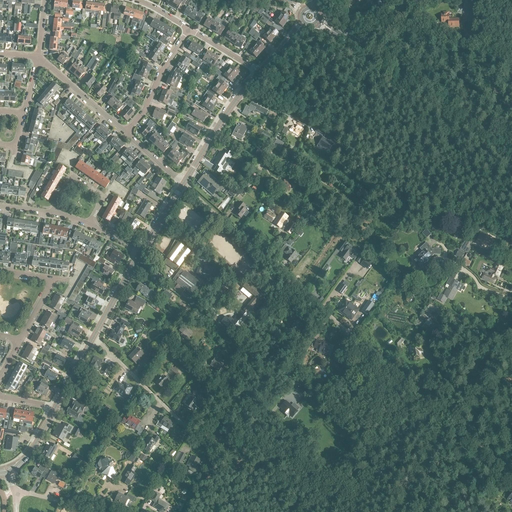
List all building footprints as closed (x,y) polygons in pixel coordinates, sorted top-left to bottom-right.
[(60,11),(63,11),(64,8),(66,9),(70,10),(70,9),(70,8),(70,4),(68,4),(68,1),(61,0),(61,8),(60,11)] [(177,0),(175,0),(172,7),(178,10),(179,9),(181,5),(184,6),(187,0),(183,0),(182,2),(177,0)] [(72,10),(72,11),(73,11),(75,11),(75,9),(79,10),(82,10),(83,3),(80,2),(73,2),(72,9),(72,10)] [(82,16),(82,17),(85,18),(86,12),(92,13),(92,11),(93,4),(87,3),(86,9),(83,9),(82,16)] [(121,13),(118,13),(119,7),(112,6),(111,13),(114,14),(113,20),(120,21),(120,17),(120,15),(121,13)] [(130,17),(132,10),(126,8),(124,15),(127,16),(126,20),(129,20),(130,17)] [(189,18),(193,11),(188,8),(184,14),(189,18)] [(130,17),(133,18),(132,22),(131,26),(130,29),(132,29),(133,27),(133,26),(138,12),(132,10),(130,17)] [(193,11),(189,18),(195,21),(199,14),(193,11)] [(280,11),(277,16),(279,18),(286,23),(290,17),(283,12),(282,13),(280,11)] [(144,14),(138,12),(133,26),(135,26),(136,23),(137,22),(138,19),(142,21),(144,14)] [(444,13),(444,15),(442,15),(442,22),(444,22),(444,26),(449,25),(449,27),(459,27),(458,19),(449,20),(449,15),(447,15),(447,13),(444,13)] [(199,14),(195,21),(200,24),(204,18),(199,14)] [(275,19),(274,21),(275,22),(275,23),(276,23),(283,28),(286,23),(279,18),(277,16),(275,19)] [(215,20),(209,30),(215,33),(220,23),(222,21),(217,17),(215,20)] [(54,20),(53,26),(71,28),(73,28),(74,28),(74,24),(67,23),(67,24),(66,25),(64,25),(64,21),(68,22),(69,18),(65,18),(63,18),(62,20),(62,21),(61,21),(54,20)] [(212,18),(211,20),(208,19),(204,26),(209,30),(215,20),(212,18)] [(156,29),(160,23),(155,20),(151,26),(156,29)] [(220,23),(215,33),(220,36),(225,29),(226,27),(227,23),(222,21),(220,23)] [(151,26),(145,22),(142,31),(146,33),(151,26)] [(160,23),(156,29),(161,32),(165,26),(160,23)] [(53,26),(53,33),(55,33),(55,36),(60,36),(61,33),(60,33),(61,30),(62,30),(65,30),(68,30),(73,31),(73,28),(65,27),(53,26)] [(165,26),(161,32),(164,34),(162,37),(164,39),(166,36),(170,29),(165,26)] [(271,27),(270,26),(266,31),(274,39),(279,34),(271,27)] [(170,29),(166,36),(164,39),(166,40),(168,37),(171,39),(175,32),(170,29)] [(230,29),(229,31),(225,39),(230,42),(236,33),(230,29)] [(274,39),(266,31),(262,36),(270,44),(274,39)] [(236,33),(230,42),(235,46),(241,36),(236,33)] [(51,38),(50,44),(57,45),(58,39),(58,38),(60,39),(60,36),(55,36),(54,36),(53,38),(51,38)] [(241,36),(235,46),(241,49),(247,39),(241,36)] [(257,41),(252,46),(260,54),(265,49),(257,41)] [(159,44),(157,43),(154,47),(156,48),(155,49),(161,53),(165,48),(159,44)] [(194,52),(198,46),(193,43),(189,49),(194,52)] [(198,46),(194,52),(199,56),(203,49),(198,46)] [(252,46),(249,50),(250,52),(249,52),(256,58),(260,54),(252,46)] [(146,49),(145,49),(149,51),(148,51),(149,52),(158,58),(160,55),(161,53),(155,49),(154,51),(150,49),(147,47),(146,49)] [(61,55),(62,55),(58,60),(63,65),(64,63),(65,64),(70,58),(64,52),(61,55)] [(148,58),(149,59),(155,63),(158,58),(149,52),(148,54),(150,55),(148,58)] [(201,58),(198,63),(200,65),(201,66),(202,63),(207,66),(207,65),(208,64),(209,64),(214,56),(208,52),(205,57),(203,55),(201,58)] [(209,64),(208,64),(207,65),(212,68),(215,70),(217,67),(218,64),(217,63),(219,59),(214,56),(209,64)] [(183,57),(180,62),(188,68),(190,66),(187,64),(189,61),(183,57)] [(93,58),(87,67),(90,69),(95,60),(93,58)] [(152,68),(147,66),(148,62),(141,59),(138,64),(141,65),(139,69),(141,70),(149,74),(152,68)] [(98,62),(95,60),(90,69),(93,71),(98,62)] [(79,63),(77,66),(75,65),(70,71),(74,75),(83,66),(82,65),(84,64),(80,61),(78,63),(79,63)] [(188,68),(180,62),(176,67),(179,69),(177,71),(186,77),(187,74),(185,73),(188,68)] [(83,66),(74,75),(79,79),(85,73),(82,71),(85,68),(83,66)] [(232,66),(228,71),(235,77),(239,73),(232,66)] [(135,74),(133,77),(141,80),(142,78),(147,80),(149,74),(141,70),(141,71),(137,69),(135,73),(138,74),(138,75),(135,74)] [(175,74),(173,73),(171,73),(169,78),(177,82),(180,83),(182,77),(183,78),(184,78),(185,79),(186,77),(177,71),(175,74)] [(224,75),(224,76),(227,79),(231,82),(232,82),(233,83),(236,79),(235,78),(235,77),(228,71),(224,75)] [(221,73),(219,76),(225,82),(227,79),(224,76),(224,75),(221,73)] [(87,80),(84,83),(90,88),(97,80),(98,79),(97,79),(92,74),(87,80)] [(134,81),(132,87),(134,88),(142,91),(144,85),(140,83),(141,80),(133,77),(132,80),(134,81)] [(177,82),(169,78),(166,84),(171,86),(170,89),(177,92),(179,89),(174,88),(177,82)] [(220,82),(217,86),(224,92),(228,87),(223,84),(221,81),(220,82)] [(53,83),(49,88),(57,95),(58,96),(60,93),(57,91),(59,88),(53,83)] [(208,91),(207,92),(214,96),(216,93),(213,91),(216,87),(217,86),(213,83),(208,91)] [(97,90),(94,93),(100,98),(107,89),(101,84),(100,86),(98,84),(94,88),(97,90)] [(216,87),(213,91),(216,93),(220,97),(224,92),(217,86),(216,87)] [(49,88),(45,92),(51,97),(53,99),(57,95),(49,88)] [(132,94),(131,96),(134,97),(135,95),(140,97),(142,91),(134,88),(132,93),(132,94)] [(164,90),(162,96),(172,100),(173,100),(174,100),(175,97),(173,96),(172,96),(173,94),(176,95),(177,92),(170,89),(168,92),(164,90)] [(51,97),(45,92),(41,97),(47,102),(49,103),(50,101),(49,100),(51,97)] [(172,100),(162,96),(159,102),(167,105),(168,103),(172,105),(173,101),(172,100)] [(41,97),(37,101),(38,102),(43,107),(45,109),(50,104),(49,103),(47,102),(41,97)] [(114,97),(112,99),(108,104),(113,108),(119,102),(114,97)] [(208,98),(205,102),(213,107),(214,107),(214,106),(215,107),(218,103),(217,102),(212,99),(209,97),(208,98)] [(69,110),(74,103),(69,99),(64,105),(69,110)] [(195,104),(191,102),(186,99),(184,102),(193,108),(195,104)] [(205,102),(204,104),(200,102),(199,103),(197,101),(195,104),(204,111),(205,109),(210,112),(211,112),(212,112),(214,108),(213,108),(213,107),(205,102)] [(119,102),(113,108),(118,112),(123,106),(119,102)] [(246,106),(242,114),(247,117),(250,111),(253,113),(252,113),(253,113),(254,112),(255,110),(266,116),(268,111),(251,102),(250,105),(251,105),(250,107),(249,107),(246,106)] [(69,110),(67,111),(69,113),(70,113),(72,115),(79,107),(74,103),(69,110)] [(83,112),(79,107),(72,115),(76,119),(83,112)] [(130,107),(129,108),(128,108),(121,115),(127,120),(130,116),(131,117),(134,113),(131,110),(132,109),(130,107)] [(156,108),(153,116),(154,116),(153,117),(159,120),(159,118),(162,120),(166,112),(156,108)] [(42,117),(42,115),(43,111),(35,109),(34,115),(42,117)] [(175,112),(169,109),(167,114),(175,117),(178,113),(175,112)] [(207,117),(196,109),(192,115),(199,120),(200,120),(204,122),(207,117)] [(76,119),(80,123),(81,123),(82,122),(88,115),(83,112),(76,119)] [(34,115),(32,121),(40,123),(42,117),(34,115)] [(81,123),(80,123),(85,127),(87,125),(92,119),(88,115),(82,122),(81,123)] [(183,116),(182,118),(189,125),(186,129),(197,136),(201,129),(197,126),(196,125),(190,122),(192,120),(188,118),(186,118),(183,116)] [(85,127),(83,129),(85,131),(86,129),(89,132),(97,123),(92,119),(87,125),(85,127)] [(40,123),(32,121),(30,127),(39,129),(40,123)] [(237,125),(232,135),(241,140),(248,127),(241,124),(240,127),(237,125)] [(97,132),(94,136),(98,139),(101,136),(107,130),(102,125),(96,132),(97,132)] [(151,130),(146,125),(140,132),(145,136),(151,130)] [(289,131),(287,134),(297,139),(298,137),(303,129),(296,125),(294,128),(291,127),(289,131)] [(39,129),(30,127),(29,133),(37,135),(38,132),(41,133),(42,130),(38,129),(39,129)] [(102,143),(98,148),(100,150),(101,150),(108,142),(106,140),(111,134),(107,130),(101,136),(98,139),(102,143)] [(182,132),(179,136),(180,136),(193,145),(195,141),(189,137),(190,137),(185,134),(182,132)] [(156,134),(150,140),(154,144),(160,138),(161,137),(159,134),(158,135),(156,134)] [(193,145),(180,136),(179,137),(182,139),(180,141),(185,144),(191,148),(193,145)] [(108,142),(101,150),(103,152),(108,146),(110,147),(108,150),(111,152),(114,147),(120,141),(115,137),(110,143),(108,142)] [(160,138),(154,144),(159,149),(165,142),(163,140),(164,139),(161,137),(160,138)] [(333,144),(323,137),(317,146),(321,149),(323,147),(328,151),(333,144)] [(27,139),(26,145),(37,148),(38,142),(37,141),(36,141),(31,140),(27,139)] [(284,144),(277,139),(274,145),(276,147),(276,148),(280,151),(284,144)] [(120,141),(114,147),(119,152),(125,145),(120,141)] [(170,146),(165,142),(159,149),(164,153),(170,146)] [(174,149),(171,153),(167,157),(173,161),(180,153),(175,149),(180,144),(177,142),(173,147),(175,149),(174,150),(174,149)] [(24,147),(23,150),(24,150),(24,151),(32,153),(31,155),(35,155),(37,148),(26,145),(25,147),(24,147)] [(181,154),(180,153),(173,161),(177,166),(182,161),(183,162),(190,153),(184,148),(181,151),(182,152),(181,154)] [(128,159),(133,153),(129,149),(123,155),(128,159)] [(218,157),(214,164),(217,166),(214,170),(221,174),(223,170),(225,170),(228,165),(228,164),(225,162),(228,158),(230,159),(233,154),(227,150),(224,154),(220,152),(217,156),(218,157)] [(125,162),(129,166),(132,163),(138,157),(133,153),(128,159),(125,162)] [(22,156),(21,163),(29,166),(29,165),(33,166),(34,159),(31,158),(22,156)] [(142,160),(136,166),(133,170),(138,174),(141,171),(146,164),(142,160)] [(81,171),(86,165),(81,161),(76,168),(81,171)] [(294,162),(289,171),(293,173),(298,164),(294,162)] [(151,168),(146,164),(141,171),(145,175),(151,168)] [(56,170),(63,174),(66,169),(60,165),(56,170)] [(86,165),(81,171),(86,175),(90,168),(86,165)] [(95,171),(90,168),(86,175),(91,178),(95,171)] [(63,174),(56,170),(53,176),(60,180),(63,174)] [(100,175),(95,171),(91,178),(96,181),(100,175)] [(205,177),(200,182),(213,193),(216,191),(217,191),(219,193),(221,191),(223,188),(224,187),(207,172),(206,172),(204,171),(202,174),(203,175),(205,177)] [(105,178),(100,175),(96,181),(101,185),(105,178)] [(53,176),(50,181),(57,185),(60,180),(53,176)] [(154,183),(163,188),(166,182),(158,177),(154,183)] [(110,182),(105,178),(101,185),(106,188),(110,182)] [(285,179),(280,186),(289,191),(293,183),(285,179)] [(50,181),(47,186),(54,190),(57,185),(50,181)] [(142,183),(141,183),(140,185),(138,189),(143,192),(147,186),(142,183)] [(154,183),(152,186),(150,185),(148,188),(148,190),(152,192),(154,192),(154,191),(159,194),(161,190),(162,191),(163,191),(162,191),(163,189),(163,190),(164,189),(163,188),(154,183)] [(54,190),(47,186),(44,191),(51,195),(54,190)] [(229,192),(228,193),(233,198),(237,194),(231,189),(229,192)] [(51,195),(44,191),(41,197),(48,201),(51,195)] [(115,197),(112,202),(118,206),(122,201),(121,200),(122,198),(118,196),(117,198),(115,197)] [(216,209),(219,213),(229,202),(226,199),(216,209)] [(152,205),(145,200),(137,213),(144,218),(152,205)] [(118,206),(112,202),(109,207),(115,211),(118,206)] [(239,209),(235,213),(238,216),(241,218),(243,215),(246,217),(249,213),(246,211),(243,208),(245,206),(240,202),(236,207),(239,209)] [(106,212),(106,213),(113,217),(113,216),(115,211),(109,207),(106,212)] [(268,211),(264,217),(271,222),(273,220),(275,221),(274,223),(280,228),(284,222),(287,217),(281,213),(277,218),(277,217),(276,218),(275,217),(276,216),(268,211)] [(106,213),(102,218),(109,222),(113,217),(106,213)] [(456,213),(451,220),(456,223),(458,224),(456,227),(453,231),(460,234),(466,224),(459,220),(462,216),(456,213)] [(129,227),(127,230),(135,236),(138,231),(136,230),(140,224),(132,219),(128,226),(129,227)] [(292,222),(286,232),(290,234),(296,225),(292,222)] [(396,222),(394,225),(401,230),(403,227),(396,222)] [(76,231),(73,239),(76,240),(74,243),(77,245),(78,241),(82,234),(76,231)] [(481,232),(476,244),(482,247),(484,244),(487,246),(490,248),(491,247),(492,247),(494,243),(493,242),(495,238),(481,232)] [(82,234),(78,241),(84,244),(87,237),(82,234)] [(87,237),(84,244),(86,245),(85,248),(88,250),(93,239),(87,237)] [(93,239),(88,250),(90,251),(91,248),(95,249),(98,242),(93,239)] [(190,252),(178,243),(175,241),(171,249),(173,250),(164,262),(169,266),(171,267),(170,267),(176,271),(183,261),(182,260),(183,259),(184,259),(190,252)] [(345,251),(341,257),(346,260),(350,254),(355,258),(359,252),(349,245),(344,241),(341,246),(346,249),(345,251)] [(103,245),(98,242),(95,249),(97,251),(96,254),(98,255),(103,245)] [(433,249),(427,242),(420,248),(423,251),(416,258),(419,261),(417,263),(420,267),(426,262),(426,263),(430,260),(429,259),(432,257),(434,254),(440,255),(441,249),(434,248),(433,249)] [(463,245),(461,248),(468,253),(470,249),(467,247),(463,245)] [(288,246),(283,252),(287,255),(285,258),(291,263),(298,254),(288,246)] [(111,256),(108,254),(105,259),(111,262),(113,259),(119,263),(124,256),(115,250),(111,256)] [(459,250),(456,256),(462,259),(465,254),(459,250)] [(76,259),(80,253),(77,252),(73,258),(72,264),(75,264),(76,259)] [(91,260),(88,265),(93,268),(96,263),(92,260),(91,260)] [(484,273),(482,279),(491,283),(494,277),(495,275),(496,275),(499,277),(503,267),(496,264),(494,269),(489,267),(487,271),(491,273),(492,273),(490,276),(484,273)] [(105,265),(101,273),(110,279),(115,271),(105,265)] [(205,265),(203,273),(215,276),(217,268),(208,266),(205,265)] [(149,269),(145,274),(152,279),(154,276),(156,278),(158,276),(149,269)] [(201,301),(206,295),(198,289),(197,290),(196,290),(200,284),(197,281),(198,281),(184,271),(181,269),(173,279),(176,282),(176,281),(179,283),(174,289),(181,294),(185,289),(201,301)] [(440,294),(437,299),(444,303),(447,298),(452,300),(457,290),(461,284),(454,280),(456,277),(452,275),(446,284),(449,286),(444,296),(440,294)] [(95,284),(92,290),(101,295),(105,288),(102,287),(103,286),(99,283),(101,280),(95,276),(93,279),(93,280),(92,281),(95,283),(95,284)] [(226,317),(222,322),(233,331),(251,309),(256,313),(267,299),(262,295),(256,303),(255,303),(262,295),(247,282),(243,287),(253,295),(250,299),(233,319),(230,317),(228,319),(226,317)] [(140,285),(137,290),(144,295),(143,296),(149,299),(151,295),(147,293),(149,290),(140,285)] [(343,285),(338,291),(342,295),(347,288),(343,285)] [(240,289),(232,298),(238,304),(247,295),(240,289)] [(53,300),(52,301),(62,306),(64,302),(64,303),(67,302),(73,306),(75,302),(74,302),(69,299),(66,297),(64,298),(64,299),(61,297),(56,294),(53,300)] [(89,297),(86,302),(88,304),(87,305),(94,309),(98,302),(89,297)] [(130,301),(126,309),(129,310),(129,311),(132,313),(133,312),(136,314),(140,307),(143,308),(146,302),(141,300),(140,302),(136,300),(134,304),(130,301)] [(345,300),(337,311),(344,316),(352,305),(345,300)] [(52,301),(49,306),(59,312),(57,314),(60,316),(62,313),(61,313),(62,311),(59,310),(62,306),(52,301)] [(374,305),(369,301),(361,311),(367,315),(374,305)] [(431,302),(430,304),(436,308),(441,312),(442,310),(438,307),(435,305),(436,305),(436,304),(431,302)] [(416,323),(415,324),(421,328),(422,328),(426,330),(433,322),(434,322),(439,325),(446,316),(441,312),(436,308),(430,304),(416,322),(416,323)] [(352,305),(344,316),(351,321),(359,309),(352,305)] [(79,312),(81,313),(80,315),(78,318),(79,319),(79,320),(83,322),(83,321),(86,323),(90,316),(86,314),(88,311),(81,308),(79,312)] [(47,311),(44,317),(52,321),(55,323),(58,317),(55,315),(47,311)] [(52,321),(44,317),(40,323),(49,328),(52,321)] [(67,317),(66,319),(64,322),(67,324),(69,325),(72,320),(67,317)] [(112,330),(109,337),(118,342),(119,341),(120,342),(119,342),(120,344),(121,345),(123,344),(125,341),(124,339),(122,338),(121,339),(120,338),(122,335),(121,335),(125,326),(128,328),(130,324),(122,320),(120,324),(119,324),(115,332),(112,330)] [(297,320),(294,322),(291,326),(298,333),(304,326),(297,320)] [(82,330),(72,325),(72,324),(68,332),(78,337),(82,330)] [(183,325),(179,331),(182,333),(180,335),(186,340),(187,340),(188,338),(193,333),(186,327),(183,325)] [(35,334),(43,338),(46,332),(38,328),(35,334)] [(252,330),(248,328),(243,336),(249,340),(251,337),(249,335),(252,330)] [(43,338),(35,334),(31,340),(40,345),(43,338)] [(63,341),(60,346),(71,351),(75,345),(72,343),(69,341),(70,339),(64,335),(61,340),(63,341)] [(317,341),(315,344),(312,343),(311,347),(317,349),(316,352),(319,352),(330,356),(333,346),(317,341)] [(187,343),(184,347),(193,353),(196,349),(187,343)] [(202,347),(208,352),(211,349),(205,343),(202,347)] [(420,344),(411,346),(411,349),(412,353),(414,359),(420,358),(419,353),(422,353),(420,344)] [(29,345),(26,351),(34,356),(37,349),(29,345)] [(155,350),(155,349),(150,346),(145,353),(151,357),(151,356),(155,350)] [(137,349),(129,357),(136,363),(139,360),(140,362),(144,357),(143,356),(144,355),(137,349)] [(26,351),(22,357),(30,362),(34,356),(26,351)] [(57,354),(57,355),(53,361),(63,366),(67,359),(66,359),(60,356),(57,354)] [(92,364),(90,368),(96,371),(97,369),(99,370),(101,367),(99,366),(102,361),(95,357),(91,363),(92,364)] [(212,363),(210,366),(219,372),(222,367),(224,368),(228,363),(225,362),(224,363),(215,358),(212,362),(212,361),(211,362),(212,363)] [(16,368),(24,372),(27,367),(19,362),(16,368)] [(192,366),(187,362),(181,368),(186,372),(192,366)] [(344,368),(338,362),(332,368),(338,374),(344,368)] [(45,364),(42,369),(45,370),(44,372),(44,374),(46,374),(44,377),(55,382),(58,375),(50,371),(51,367),(45,364)] [(24,372),(16,368),(13,374),(21,378),(23,374),(25,375),(26,373),(24,373),(24,372)] [(170,369),(167,372),(173,378),(176,374),(170,369)] [(21,378),(13,374),(10,379),(18,383),(19,381),(21,382),(23,379),(21,378)] [(162,376),(156,383),(161,387),(167,381),(169,378),(167,376),(165,379),(162,376)] [(18,383),(10,379),(7,385),(17,390),(20,385),(18,384),(18,383)] [(41,384),(37,392),(38,393),(39,392),(46,396),(49,391),(47,390),(49,388),(47,387),(49,384),(42,380),(40,384),(41,384)] [(118,384),(115,389),(114,390),(117,392),(118,391),(127,397),(127,396),(128,397),(131,394),(129,393),(132,387),(126,383),(124,386),(118,383),(118,384)] [(300,385),(296,390),(302,396),(306,391),(300,385)] [(186,405),(186,406),(192,410),(197,404),(201,407),(206,399),(202,396),(199,394),(196,400),(192,397),(186,405)] [(69,407),(67,412),(70,414),(69,414),(74,417),(74,416),(76,417),(78,412),(80,413),(81,411),(83,412),(86,407),(75,400),(72,405),(72,406),(71,408),(70,408),(69,407)] [(286,402),(281,408),(284,410),(283,412),(289,417),(290,416),(292,417),(297,411),(294,408),(296,406),(294,404),(292,407),(286,402)] [(0,412),(0,419),(1,420),(2,418),(5,418),(5,420),(5,421),(4,424),(8,424),(8,420),(9,415),(6,415),(6,413),(7,408),(4,408),(4,410),(1,409),(0,412)] [(13,414),(13,418),(14,418),(14,419),(20,420),(20,419),(21,411),(15,410),(14,415),(13,414)] [(25,424),(32,425),(32,422),(33,422),(34,413),(28,412),(26,420),(26,422),(26,423),(25,424)] [(126,416),(122,422),(125,424),(126,423),(131,426),(130,427),(135,430),(138,432),(139,432),(141,427),(142,426),(143,425),(142,425),(139,423),(140,422),(130,416),(129,418),(126,416)] [(159,420),(156,426),(161,428),(162,425),(169,429),(170,427),(172,428),(174,424),(172,423),(173,422),(164,417),(162,422),(159,420)] [(59,424),(52,435),(63,441),(68,432),(69,433),(72,428),(64,423),(63,426),(59,424)] [(157,436),(155,435),(152,439),(149,437),(142,448),(149,453),(153,445),(154,446),(159,438),(157,436)] [(6,449),(6,450),(15,451),(16,447),(16,444),(18,444),(18,439),(15,438),(8,437),(7,443),(6,449)] [(47,446),(41,456),(49,461),(53,454),(57,447),(51,443),(49,447),(47,446)] [(170,453),(168,456),(170,458),(170,459),(171,460),(173,457),(173,456),(176,452),(173,449),(170,453)] [(186,455),(182,452),(177,462),(181,464),(186,455)] [(142,454),(139,458),(145,462),(148,457),(142,454)] [(195,471),(196,470),(201,460),(192,456),(187,465),(190,467),(189,468),(190,470),(193,472),(195,471)] [(81,458),(78,462),(88,469),(91,464),(81,458)] [(101,459),(97,466),(99,469),(103,473),(109,475),(108,476),(113,479),(116,475),(112,468),(113,468),(113,467),(113,466),(114,466),(113,466),(113,465),(113,464),(112,464),(111,464),(111,461),(108,460),(107,458),(103,461),(101,459)] [(35,467),(32,473),(32,474),(34,476),(35,475),(40,478),(43,472),(43,471),(45,468),(41,465),(39,469),(35,467)] [(136,468),(131,465),(122,480),(129,484),(135,474),(133,472),(136,468)] [(50,474),(47,480),(54,483),(57,478),(56,478),(59,473),(58,473),(52,469),(50,474)] [(58,492),(59,494),(63,490),(59,486),(52,493),(55,495),(58,492)] [(156,492),(151,500),(155,502),(153,507),(160,511),(159,511),(164,511),(169,505),(158,499),(159,498),(161,499),(163,497),(160,495),(156,492)] [(128,494),(126,497),(119,493),(115,500),(125,505),(128,499),(133,502),(135,498),(128,494)]
